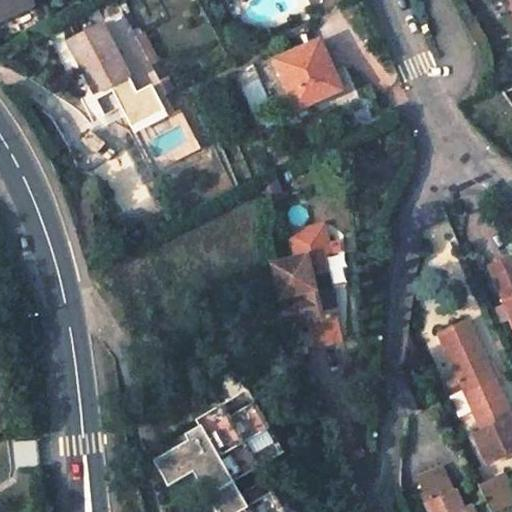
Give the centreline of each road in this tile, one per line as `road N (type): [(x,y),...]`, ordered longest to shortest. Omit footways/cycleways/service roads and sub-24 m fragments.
road 1 (tertiary): [(88,511),(55,271),(32,185),(0,139)]
road 2 (unclassified): [(451,145),(414,221),(379,511)]
